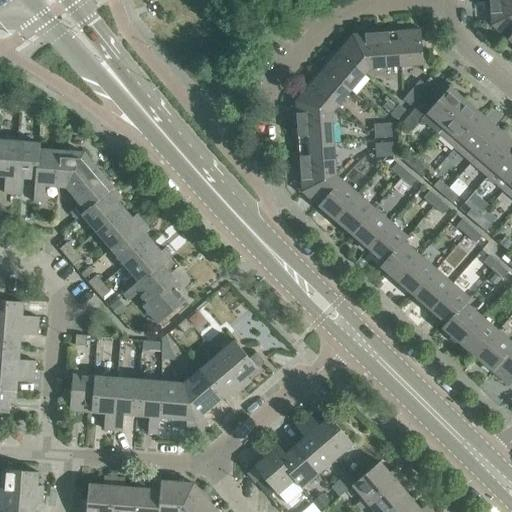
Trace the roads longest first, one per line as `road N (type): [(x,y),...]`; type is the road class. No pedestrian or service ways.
road 1 (secondary): [(361,339),(48,0)]
road 2 (residential): [(265,128),(262,94),(343,9),(455,0)]
road 3 (residential): [(46,454),(62,305),(30,257),(0,254)]
road 4 (residential): [(214,463),(361,339)]
road 5 (secondary): [(489,462),(361,339)]
road 6 (residential): [(61,457),(214,463)]
